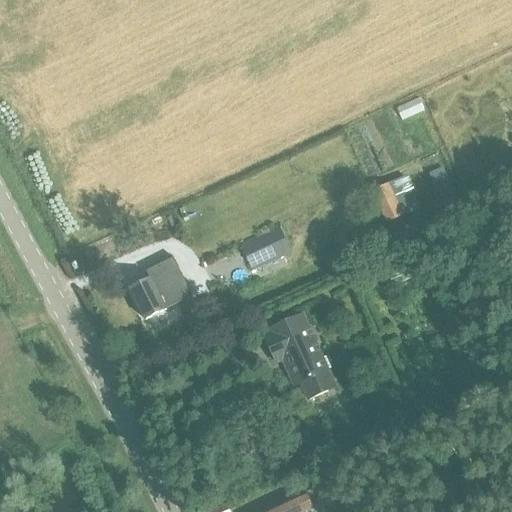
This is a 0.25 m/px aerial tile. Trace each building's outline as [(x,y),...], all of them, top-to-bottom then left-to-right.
[(400,106),(407,118),(430,106),(423,93),(400,106)] [(407,177),(388,186),(373,193),(388,224),(422,209),(407,177)] [(242,245),(254,271),(287,256),(275,230),(242,245)] [(130,290),(146,321),(167,310),(161,299),(173,294),(173,292),(185,286),(174,263),(149,275),(151,280),(130,290)] [(389,275),(393,286),(418,275),(413,264),(389,275)] [(302,384),(309,401),(336,389),(303,316),(270,331),(271,334),(264,337),(276,364),(283,361),(295,387),(302,384)] [(307,496),(272,511),(314,511),(307,496)]
